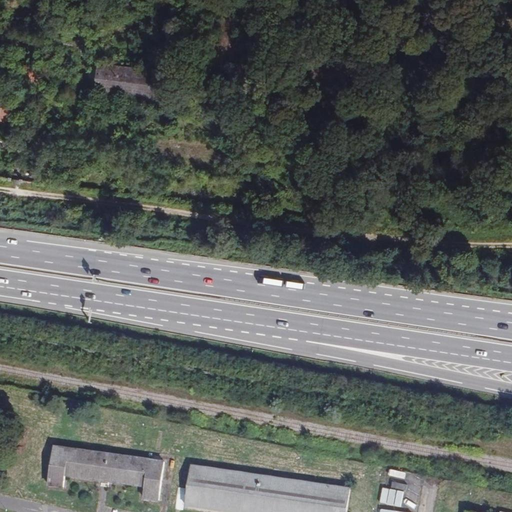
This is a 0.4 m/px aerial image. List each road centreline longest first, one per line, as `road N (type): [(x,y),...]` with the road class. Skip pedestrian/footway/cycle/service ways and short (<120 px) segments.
road 1 (trunk): [(511,325),(0,248)]
road 2 (track): [(511,244),(333,233),(0,189)]
road 3 (trunk): [(0,283),(278,324)]
road 4 (trunk): [(278,324),(304,346),(511,388)]
road 5 (trunk): [(278,324),(511,359)]
